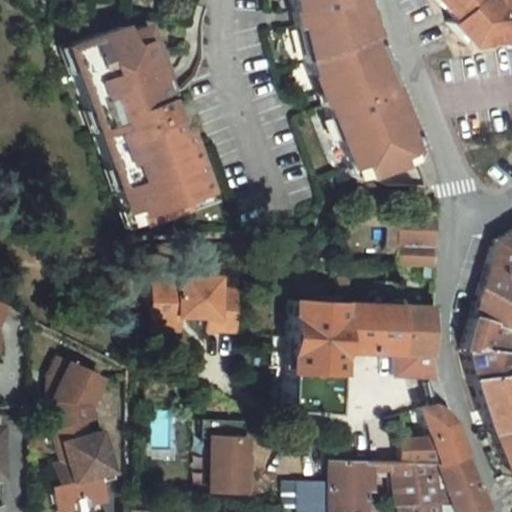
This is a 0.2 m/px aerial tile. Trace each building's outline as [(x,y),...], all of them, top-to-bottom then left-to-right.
[(299,0),(304,16),(308,15),(312,30),(313,29),(321,63),(316,65),(322,79),(329,78),(336,94),(334,95),(339,107),(334,109),(338,121),(344,119),(352,140),(346,142),(357,169),(370,164),(375,178),(380,176),(402,168),(430,168),(403,99),(404,99),(398,82),(392,85),(375,43),(380,41),(373,14),(369,15),(366,2),(370,1),(370,0),(299,0)] [(438,0),(457,20),(450,26),(470,47),(506,43),(507,50),(511,49),(511,0),(500,0),(501,0),(473,3),(469,0),(438,0)] [(312,30),(308,15),(304,16),(301,17),(303,25),(304,31),(312,30)] [(127,51),(79,68),(87,93),(79,96),(93,134),(101,131),(108,151),(101,154),(114,191),(122,189),(129,208),(121,211),(129,233),(141,229),(146,244),(180,232),(188,229),(185,221),(209,212),(202,193),(187,151),(179,153),(167,121),(161,103),(168,101),(168,100),(150,50),(130,57),(127,51)] [(79,68),(70,71),(79,96),(87,93),(79,68)] [(339,107),(334,95),(327,98),(329,105),(331,110),(334,109),(339,107)] [(161,103),(167,121),(174,119),(179,117),(175,107),(172,99),(168,100),(168,101),(161,103)] [(167,121),(179,153),(187,151),(174,119),(167,121)] [(101,131),(93,134),(101,154),(108,151),(101,131)] [(122,189),(114,191),(121,211),(129,208),(122,189)] [(209,212),(185,221),(188,229),(212,220),(209,212)] [(141,229),(129,233),(135,248),(146,244),(141,229)] [(439,283),(442,231),(405,230),(401,281),(439,283)] [(245,239),(239,241),(243,250),(248,248),(245,239)] [(511,253),(499,262),(487,307),(484,319),(511,334),(511,253)] [(217,298),(151,295),(149,335),(155,340),(167,341),(173,336),(177,336),(183,336),(183,333),(190,333),(190,337),(207,337),(206,350),(234,352),(236,311),(216,310),(217,298)] [(400,370),(400,322),(293,318),(291,337),(285,336),(283,354),(278,353),(278,387),(282,387),(281,400),(289,401),(288,429),(334,429),(335,405),(338,369),(400,370)] [(511,334),(484,319),(478,343),(511,356),(511,334)] [(439,348),(439,323),(400,322),(400,370),(437,372),(439,348)] [(155,340),(149,335),(148,349),(176,350),(177,336),(173,336),(167,341),(155,340)] [(511,356),(478,343),(471,373),(511,379),(511,356)] [(437,397),(437,372),(400,370),(400,396),(435,397),(437,397)] [(511,379),(471,373),(478,407),(511,403),(511,379)] [(97,398),(53,374),(41,396),(51,402),(41,420),(45,433),(42,434),(46,450),(80,442),(86,440),(82,425),(97,398)] [(511,403),(478,407),(490,452),(511,448),(511,403)] [(434,426),(421,427),(427,453),(428,456),(430,462),(425,464),(422,456),(399,457),(400,480),(411,479),(435,478),(461,477),(446,432),(434,426)] [(247,429),(202,427),(201,445),(211,446),(207,498),(247,500),(250,467),(244,467),(247,429)] [(86,440),(80,442),(83,457),(91,455),(86,440)] [(83,457),(80,442),(46,450),(55,483),(58,482),(64,502),(54,505),(43,508),(43,511),(93,511),(93,506),(104,503),(99,476),(94,454),(91,455),(83,457)] [(511,448),(490,452),(504,505),(511,501),(511,448)] [(329,489),(327,511),(370,511),(373,465),(335,467),(331,467),(329,489)] [(472,511),(471,508),(461,477),(435,478),(444,511),(472,511)] [(444,511),(435,478),(411,479),(410,511),(444,511)] [(410,511),(411,479),(400,480),(396,480),(395,511),(410,511)] [(64,502),(58,482),(55,483),(49,485),(54,505),(64,502)] [(327,511),(329,489),(298,487),(296,511),(327,511)] [(104,503),(93,506),(93,511),(96,511),(106,509),(104,503)]
